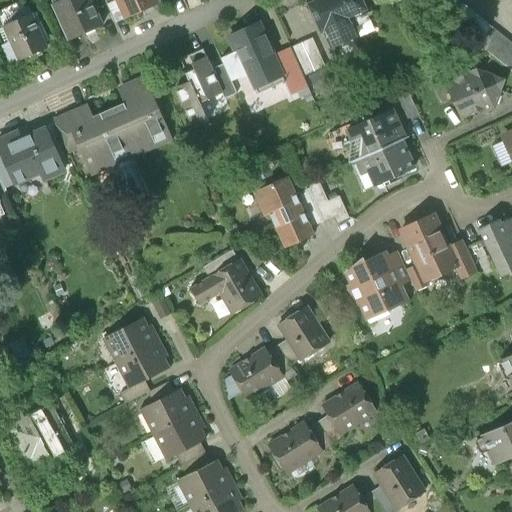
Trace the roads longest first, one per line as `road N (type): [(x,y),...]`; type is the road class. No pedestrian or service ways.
road 1 (residential): [(273,511),(203,369),(372,221),(445,181)]
road 2 (residential): [(237,0),(0,107)]
